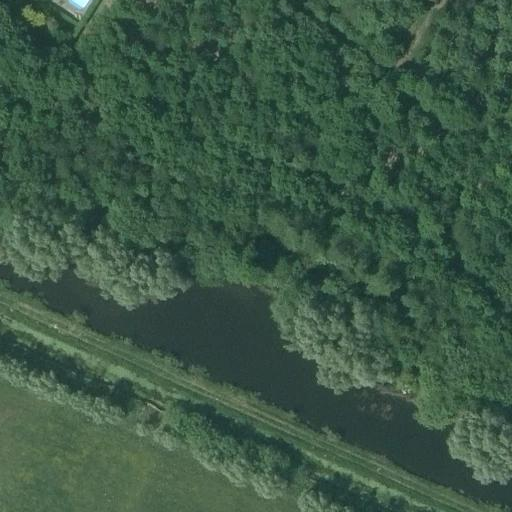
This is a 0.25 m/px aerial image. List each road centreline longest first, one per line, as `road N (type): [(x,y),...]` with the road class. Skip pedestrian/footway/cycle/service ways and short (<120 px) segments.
road 1 (track): [(326,182),(442,0)]
road 2 (track): [(394,73),(283,0)]
